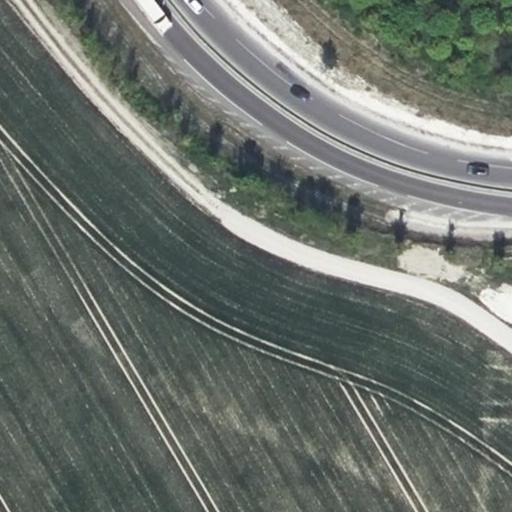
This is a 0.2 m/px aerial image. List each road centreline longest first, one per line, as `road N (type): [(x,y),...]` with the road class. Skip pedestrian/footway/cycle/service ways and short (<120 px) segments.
road 1 (motorway): [(147,0),(232,89),(340,161),(429,194),(511,209)]
road 2 (motorway): [(511,181),(395,153),(314,114),(238,57),(184,0)]
road 3 (track): [(14,0),(71,76),(176,187),(229,226)]
